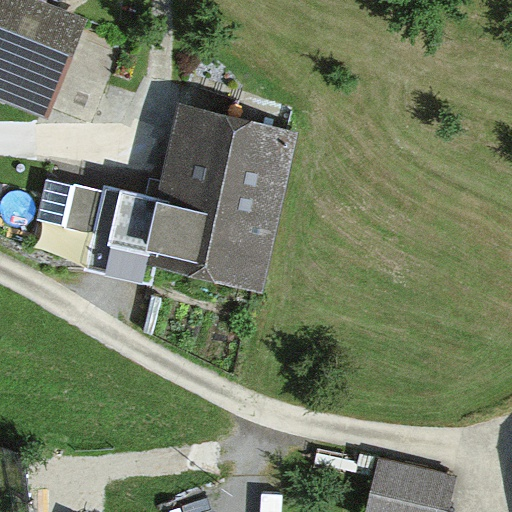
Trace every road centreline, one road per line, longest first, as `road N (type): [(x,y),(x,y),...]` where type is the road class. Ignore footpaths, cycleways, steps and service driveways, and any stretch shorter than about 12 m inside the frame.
road 1 (residential): [(0,275),(249,408),(356,440),(463,445),(511,433)]
road 2 (residential): [(0,140),(104,147),(143,133),(162,96),(162,0)]
